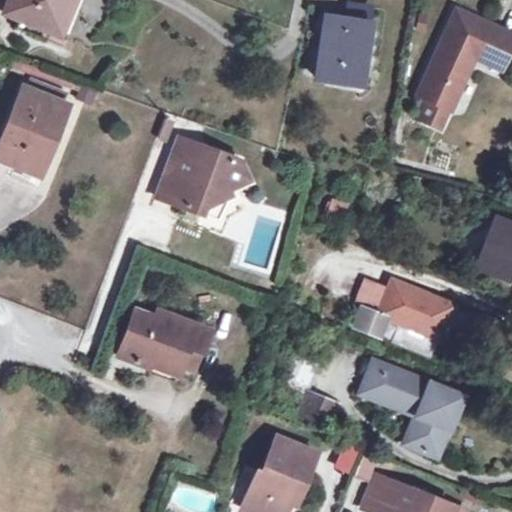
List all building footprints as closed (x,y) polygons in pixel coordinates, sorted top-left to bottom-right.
[(7,0),(2,12),(19,18),(15,28),(43,39),(47,30),(52,32),(66,0),(7,0)] [(58,34),(71,0),(66,0),(52,32),(58,34)] [(349,4),(346,20),(367,24),(370,7),(349,4)] [(511,42),(511,34),(455,9),(416,95),(425,99),(446,109),(448,110),(473,55),(501,68),(511,42)] [(346,20),(325,17),(315,78),(338,81),(341,67),(360,70),(367,24),(346,20)] [(358,84),(360,70),(341,67),(338,81),(358,84)] [(64,91),(29,76),(0,147),(0,159),(36,173),(63,105),(59,103),(64,91)] [(438,127),(446,109),(425,99),(417,118),(438,127)] [(171,123),(162,120),(156,136),(165,140),(171,123)] [(176,138),(166,167),(172,170),(178,157),(199,146),(176,138)] [(240,162),(199,146),(178,157),(172,170),(166,167),(155,196),(201,214),(203,207),(226,197),(223,191),(248,180),(240,162)] [(217,220),(226,197),(203,207),(201,214),(217,220)] [(511,223),(496,217),(476,267),(511,281),(511,223)] [(438,338),(451,306),(392,282),(389,288),(363,277),(355,300),(380,310),(378,314),(359,307),(352,325),(377,335),(384,317),(438,338)] [(155,319),(135,311),(119,354),(151,366),(154,358),(179,367),(186,349),(198,354),(207,330),(158,311),(155,319)] [(191,372),(198,354),(186,349),(179,367),(191,372)] [(176,376),(179,367),(154,358),(151,366),(176,376)] [(461,396),(372,360),(359,393),(413,415),(420,418),(409,447),(436,457),(461,396)] [(306,393),(294,422),(326,435),(337,406),(306,393)] [(402,444),(409,447),(420,418),(413,415),(402,444)] [(301,489),(316,453),(275,437),(260,473),(256,470),(241,508),(250,511),(285,511),(295,487),(301,489)] [(463,511),(465,510),(375,474),(361,508),(370,511),(463,511)]
